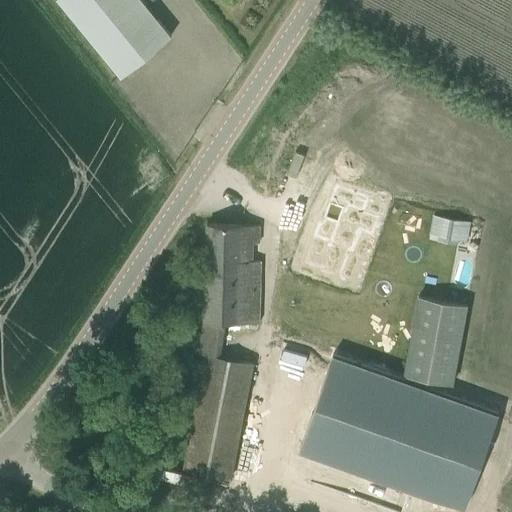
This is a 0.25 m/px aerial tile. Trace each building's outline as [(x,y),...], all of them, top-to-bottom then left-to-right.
[(57,0),(120,76),(171,34),(142,0),(57,0)] [(314,236),(300,279),(336,291),(344,268),(347,269),(360,228),(357,227),(363,209),(330,198),(317,237),(314,236)] [(305,226),(305,213),(277,212),(276,225),(305,226)] [(466,240),(468,228),(469,223),(433,216),(432,221),(430,233),(439,235),(438,238),(455,241),(456,238),(466,240)] [(259,225),(206,223),(203,320),(258,322),(260,261),(248,260),(249,242),(258,242),(259,225)] [(403,372),(454,382),(468,305),(418,295),(403,372)] [(233,479),(253,359),(204,351),(184,470),(233,479)] [(332,353),(298,449),(464,508),(498,412),(332,353)]
